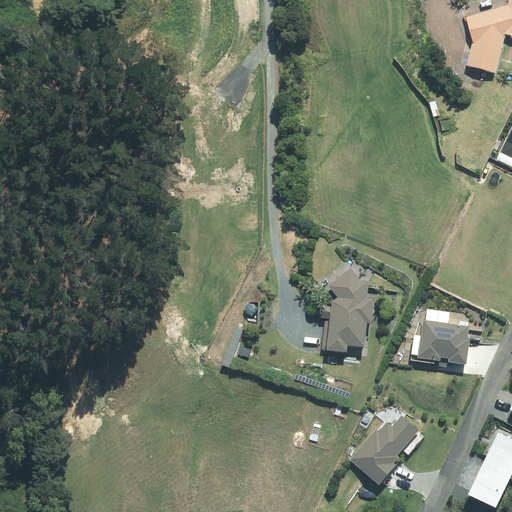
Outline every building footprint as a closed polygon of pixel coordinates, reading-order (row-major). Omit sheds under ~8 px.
[(467,19),(474,45),(468,67),(496,75),(507,36),(511,37),(511,0),(510,0),(508,8),(467,19)] [(500,86),(478,134),(495,142),(511,105),(511,88),(511,87),(509,90),(500,86)] [(511,137),(502,158),(511,162),(511,137)] [(327,321),(322,352),(330,353),(330,354),(350,357),(351,348),(367,350),(370,326),(373,326),(376,302),(368,301),(370,284),(362,283),(353,271),(330,288),(339,300),(335,304),(334,309),(325,308),(323,320),(327,321)] [(472,329),(419,320),(412,364),(465,372),(472,329)] [(401,413),(351,466),(379,491),(429,438),(401,413)] [(511,438),(501,433),(471,499),(500,511),(511,486),(511,438)]
